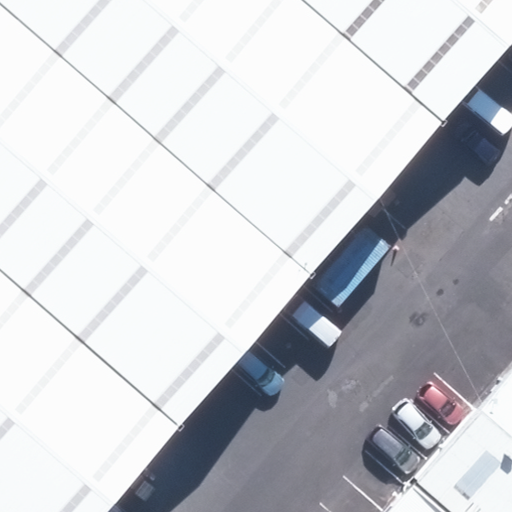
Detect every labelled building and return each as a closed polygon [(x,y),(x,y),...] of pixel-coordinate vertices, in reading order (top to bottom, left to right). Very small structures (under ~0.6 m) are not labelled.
[(424,119),(287,0),(0,0),(0,10),(294,267),(424,119)] [(511,18),(511,0),(287,0),(424,119),(511,18)] [(294,267),(0,10),(0,273),(163,416),(294,267)] [(78,511),(163,416),(0,273),(0,511),(78,511)] [(511,511),(511,333),(391,477),(431,511),(511,511)] [(431,511),(391,477),(360,511),(431,511)]
